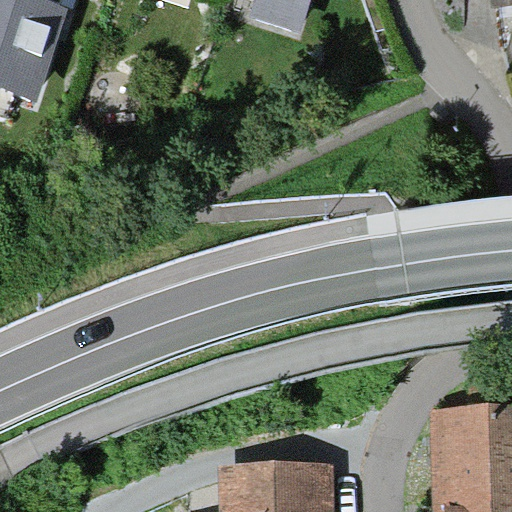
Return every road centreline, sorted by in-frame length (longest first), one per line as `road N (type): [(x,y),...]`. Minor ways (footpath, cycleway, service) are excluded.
road 1 (tertiary): [(0,390),(238,293),(406,261),(511,251)]
road 2 (residential): [(511,274),(414,394),(388,442),(385,511)]
road 3 (residential): [(413,0),(427,39),(500,139),(511,251)]
